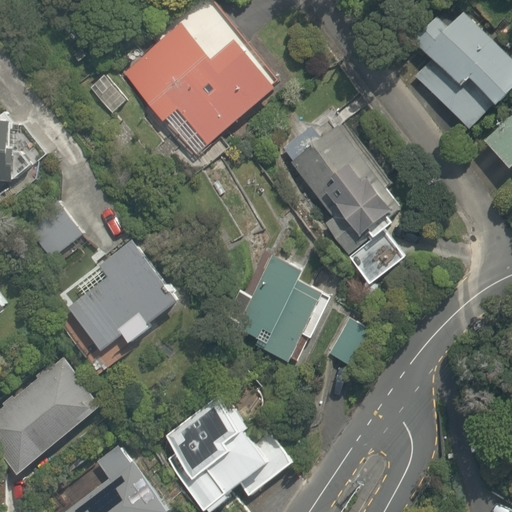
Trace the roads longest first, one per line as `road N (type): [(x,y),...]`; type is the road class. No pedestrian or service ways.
road 1 (unclassified): [(511,270),(477,203),(326,0)]
road 2 (residential): [(316,511),(405,382)]
road 3 (residential): [(405,382),(452,318),(511,276)]
road 4 (residential): [(405,382),(401,416),(413,444),(385,511)]
